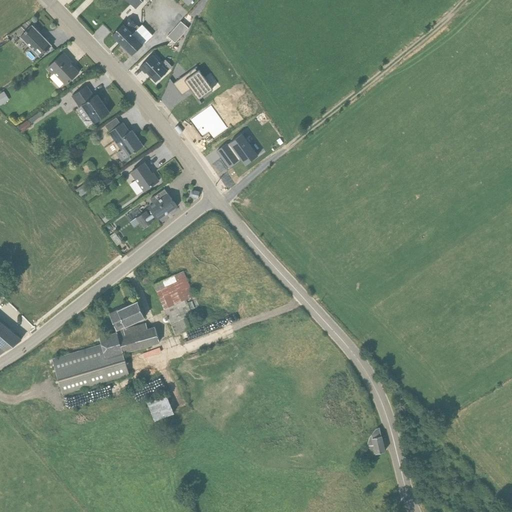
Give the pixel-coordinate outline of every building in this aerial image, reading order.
[(194,18),(188,13),(168,36),(181,46),(194,18)] [(121,43),(132,32),(124,24),(113,35),(121,43)] [(50,46),(33,26),(22,36),(40,55),(50,46)] [(143,44),(132,32),(121,43),(132,55),(143,44)] [(72,61),(64,52),(47,67),(53,74),(54,72),(65,85),(79,72),(70,62),(72,61)] [(168,71),(153,55),(140,68),(155,82),(168,71)] [(82,105),(95,95),(87,85),(74,94),(82,105)] [(4,92),(0,93),(0,105),(9,100),(4,92)] [(110,113),(97,94),(95,95),(82,105),(94,124),(110,113)] [(27,120),(17,127),(21,132),(31,126),(29,123),(42,115),(40,112),(27,120)] [(106,125),(110,131),(120,124),(116,118),(106,125)] [(130,131),(123,121),(120,124),(110,131),(108,132),(120,149),(116,152),(122,161),(144,146),(132,130),(130,131)] [(153,167),(174,157),(168,145),(147,155),(153,167)] [(152,173),(144,162),(131,172),(144,191),(159,180),(153,172),(152,173)] [(85,182),(75,189),(81,196),(90,190),(85,182)] [(157,199),(167,192),(165,188),(155,195),(157,199)] [(193,188),(190,194),(198,197),(200,191),(193,188)] [(157,199),(149,205),(158,219),(177,205),(167,192),(157,199)] [(154,219),(146,210),(136,217),(143,227),(154,219)] [(184,272),(154,284),(164,308),(186,299),(194,296),(184,272)] [(138,299),(109,313),(117,330),(145,317),(138,299)] [(186,299),(164,308),(170,322),(185,316),(191,314),(186,299)] [(185,316),(170,322),(174,334),(190,327),(185,316)] [(0,353),(3,352),(5,350),(22,338),(0,319),(0,353)] [(63,393),(130,372),(123,352),(159,342),(154,327),(147,326),(146,323),(99,337),(100,343),(52,357),(58,378),(63,393)] [(169,392),(149,400),(157,418),(177,410),(169,392)] [(373,430),(375,437),(381,435),(379,428),(373,430)] [(375,437),(371,438),(375,453),(385,451),(381,435),(375,437)]
